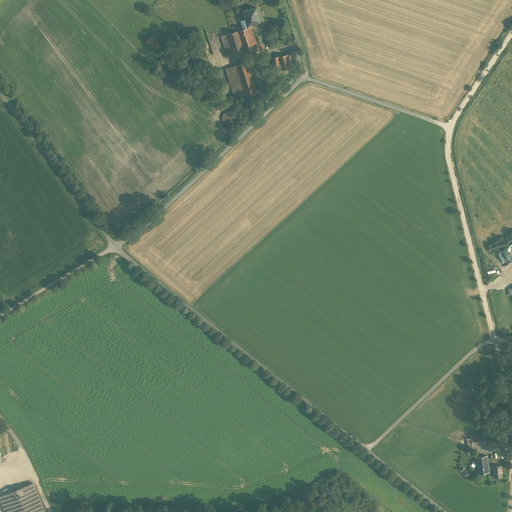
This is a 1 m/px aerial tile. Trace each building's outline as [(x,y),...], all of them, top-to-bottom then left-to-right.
[(256,7),(242,11),(244,19),(241,20),(243,29),(251,26),(251,24),(260,21),(256,7)] [(243,29),(226,34),(232,55),(244,51),(244,52),(258,47),(251,26),(243,29)] [(232,55),(226,34),(221,36),(227,56),(232,55)] [(160,44),(150,37),(146,42),(157,49),(160,44)] [(291,54),(272,57),(274,70),(293,66),(291,54)] [(247,61),(235,65),(244,95),(245,95),(256,91),(247,61)] [(235,65),(226,68),(235,98),(244,95),(235,65)] [(223,84),(215,96),(221,99),(229,87),(223,84)] [(237,121),(237,118),(237,115),(235,112),(233,111),(230,110),(227,111),(224,113),(223,115),(222,118),(223,121),(224,123),(227,125),(230,126),(233,125),(235,123),(237,121)] [(484,434),(471,436),(472,445),(485,444),(484,434)] [(487,455),(475,457),(477,473),(489,471),(489,470),(488,466),(487,455)] [(501,465),(488,466),(489,470),(493,470),(494,477),(503,476),(502,471),(501,472),(501,465)] [(44,511),(33,482),(0,495),(0,496),(6,511),(44,511)]
